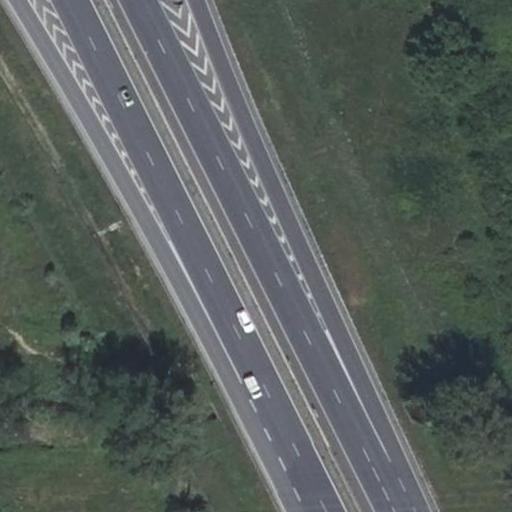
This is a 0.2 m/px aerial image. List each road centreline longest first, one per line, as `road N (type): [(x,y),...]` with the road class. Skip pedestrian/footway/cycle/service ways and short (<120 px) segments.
road 1 (motorway): [(17,0),(314,511)]
road 2 (motorway): [(400,511),(141,0)]
road 3 (motorway): [(74,0),(328,511)]
road 4 (motorway): [(411,511),(202,0)]
